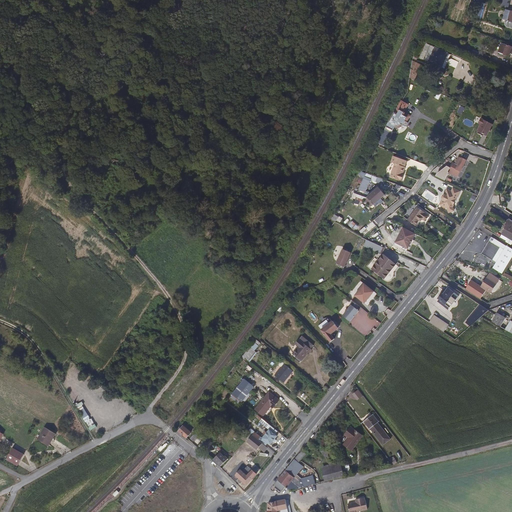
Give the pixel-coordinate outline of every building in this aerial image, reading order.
[(511,11),(505,9),(503,13),(510,15),(508,20),(506,20),(505,22),(507,27),(511,28),(511,11)] [(511,56),(511,52),(511,46),(508,45),(509,43),(505,42),(505,43),(500,42),(497,51),(511,56)] [(443,65),(448,52),(435,46),(429,60),(433,62),(434,62),(443,65)] [(415,79),(418,71),(420,71),(423,64),(418,61),(415,69),(411,67),(410,76),(415,79)] [(407,113),(408,109),(407,109),(407,106),(408,106),(409,104),(402,100),(396,111),(387,124),(384,132),(390,135),(394,128),(397,129),(398,128),(400,127),(402,125),(405,125),(406,124),(409,125),(410,122),(409,121),(410,118),(411,115),(407,113)] [(490,129),(492,125),(481,118),(478,123),(480,124),(477,131),(486,136),(489,132),(490,129)] [(456,177),(462,166),(463,166),(465,160),(461,158),(459,162),(457,166),(452,163),(448,173),(456,177)] [(403,173),(406,167),(395,163),(390,176),(401,181),(403,176),(402,176),(403,173)] [(371,204),(377,200),(383,195),(377,187),(365,196),(371,204)] [(451,190),(447,188),(439,205),(447,209),(449,213),(455,211),(453,206),(461,190),(453,187),(451,190)] [(428,217),(424,215),(425,214),(417,208),(411,216),(407,222),(414,227),(418,222),(420,223),(421,220),(425,223),(428,217)] [(511,243),(511,218),(510,218),(505,226),(506,227),(500,236),(500,237),(511,244),(511,243)] [(406,252),(415,233),(402,227),(398,237),(394,246),(406,252)] [(380,253),(383,246),(366,240),(364,247),(380,253)] [(490,240),(481,254),(496,262),(493,267),(502,273),(511,256),(511,248),(507,245),(505,249),(490,240)] [(349,262),(353,248),(345,245),(340,260),(349,262)] [(398,261),(386,250),(374,264),(386,275),(398,261)] [(491,291),(500,277),(490,271),(486,278),(485,280),(482,285),(491,291)] [(367,300),(377,288),(367,280),(358,292),(367,300)] [(360,281),(351,293),(354,295),(363,283),(360,281)] [(447,303),(456,292),(451,287),(445,294),(443,293),(438,299),(446,306),(448,304),(447,303)] [(354,322),(363,311),(360,309),(363,306),(354,299),(351,302),(352,303),(344,314),(354,322)] [(511,320),(511,318),(499,311),(495,317),(493,320),(507,328),(511,320)] [(448,325),(434,315),(429,322),(444,332),(448,325)] [(338,329),(332,321),(324,328),(329,334),(326,336),(327,338),(338,329)] [(300,362),(310,351),(299,341),(295,345),(298,348),(292,356),(300,362)] [(250,360),(256,351),(251,346),(244,355),(250,360)] [(284,382),(293,371),(285,364),(276,376),(284,382)] [(242,402),(254,387),(245,379),(233,394),(242,402)] [(358,390),(352,394),(357,401),(363,396),(358,390)] [(273,408),(279,401),(269,393),(261,403),(256,410),(261,413),(268,404),(273,408)] [(76,405),(90,430),(97,426),(92,418),(91,419),(81,402),(76,405)] [(392,438),(384,428),(383,429),(379,423),(380,422),(381,421),(375,413),(365,421),(371,428),(372,428),(374,427),(376,430),(375,431),(380,439),(385,444),(392,438)] [(277,437),(275,436),(278,432),(262,419),(261,421),(261,422),(260,424),(267,428),(268,426),(273,431),(272,433),(270,431),(268,433),(266,431),(264,434),(266,435),(264,438),(269,443),(272,445),(277,437)] [(186,438),(192,431),(183,424),(177,431),(186,438)] [(352,450),(365,436),(353,426),(346,434),(350,437),(345,444),(352,450)] [(56,434),(47,427),(39,440),(48,446),(56,434)] [(308,453),(323,435),(319,431),(304,449),(308,453)] [(261,445),(252,437),(248,441),(258,449),(261,445)] [(269,443),(264,438),(262,437),(261,438),(259,440),(267,446),(269,443)] [(263,454),(267,449),(261,445),(258,449),(263,454)] [(25,455),(14,449),(8,460),(19,466),(25,455)] [(219,461),(223,456),(219,453),(213,459),(215,462),(220,467),(223,464),(219,461)] [(228,459),(224,455),(223,456),(219,461),(223,464),(228,459)] [(296,477),(292,473),(301,462),(296,458),(276,483),(282,488),(285,484),(292,489),(300,488),(293,481),(296,477)] [(357,474),(355,464),(348,466),(350,476),(357,474)] [(346,477),(343,465),(323,470),(326,482),(346,477)] [(247,487),(258,472),(255,469),(253,472),(247,467),(242,474),(240,473),(236,478),(240,481),(238,483),(241,486),(243,484),(247,487)] [(300,487),(315,485),(314,476),(299,478),(300,487)] [(366,506),(364,497),(363,497),(362,494),(353,496),(353,499),(346,501),(348,511),(366,506)]
